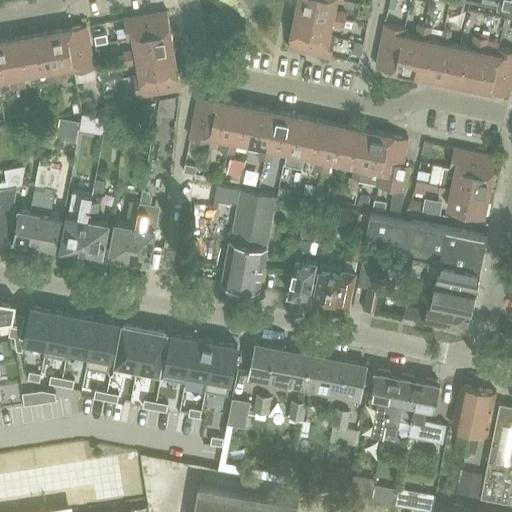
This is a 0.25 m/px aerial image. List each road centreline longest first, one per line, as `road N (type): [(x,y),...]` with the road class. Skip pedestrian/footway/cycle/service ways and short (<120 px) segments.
road 1 (residential): [(479,360),(258,315),(189,313),(0,276)]
road 2 (residential): [(511,116),(424,99),(385,110),(222,78),(199,59),(189,0)]
road 3 (residential): [(479,360),(511,210)]
